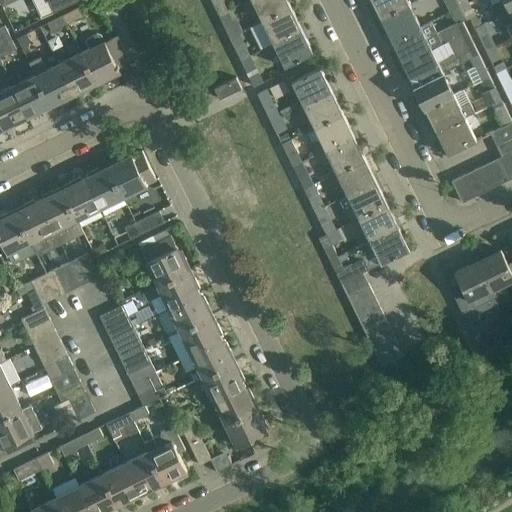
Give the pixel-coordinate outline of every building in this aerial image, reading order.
[(47,0),(54,13),(80,0),(47,0)] [(218,14),(227,10),(221,0),(215,0),(212,2),(218,14)] [(251,0),(262,21),(290,7),(286,0),(251,0)] [(371,0),(380,18),(409,4),(406,0),(371,0)] [(443,0),(449,12),(461,6),(457,0),(443,0)] [(468,2),(461,6),(467,19),(475,15),(468,2)] [(420,26),(409,4),(380,18),(391,40),(420,26)] [(467,19),(461,6),(449,12),(456,25),(467,19)] [(290,7),(262,21),(273,43),(301,29),(290,7)] [(67,23),(71,31),(75,29),(71,21),(82,16),(79,8),(63,15),(67,23)] [(227,10),(218,14),(229,37),(238,32),(242,30),(236,19),(232,21),(227,10)] [(67,23),(63,15),(47,24),(51,31),(67,23)] [(391,40),(402,63),(431,49),(442,43),(431,21),(420,26),(391,40)] [(485,50),(495,45),(484,22),(474,27),(485,50)] [(4,26),(0,27),(0,44),(4,54),(16,48),(4,26)] [(313,53),(301,29),(273,43),(283,65),(284,67),(313,53)] [(431,49),(402,63),(414,86),(442,72),(469,59),(479,54),(467,31),(447,41),(452,53),(437,61),(431,49)] [(238,32),(229,37),(240,59),(249,55),(243,43),(238,32)] [(97,33),(87,38),(86,41),(89,49),(82,52),(97,83),(106,78),(107,80),(116,76),(115,74),(120,71),(117,67),(129,61),(117,35),(104,41),(101,35),(97,33)] [(30,40),(26,34),(18,38),(23,47),(28,45),(30,40)] [(501,58),(495,45),(485,50),(491,62),(501,58)] [(82,52),(59,64),(74,94),(79,92),(80,94),(89,89),(88,87),(97,83),(82,52)] [(489,76),(479,54),(469,59),(473,66),(466,70),(472,84),(479,81),(489,76)] [(249,55),(240,59),(247,74),(256,69),(249,55)] [(40,57),(30,61),(36,75),(51,105),(60,101),(61,103),(70,98),(69,96),(74,94),(59,64),(46,70),(40,57)] [(496,72),(506,95),(511,92),(511,81),(505,68),(506,68),(506,67),(496,72)] [(302,104),(331,90),(320,68),(295,80),(293,76),(284,81),(287,87),(293,85),(302,104)] [(414,86),(424,108),(453,94),(442,72),(414,86)] [(262,82),(258,73),(249,77),(253,86),(262,82)] [(51,105),(36,75),(13,87),(28,117),(34,114),(35,116),(44,111),(43,110),(51,105)] [(490,104),(500,99),(489,76),(479,81),(483,91),(480,93),(486,106),(490,104)] [(241,88),(236,77),(214,88),(219,99),(241,88)] [(13,87),(0,92),(0,117),(5,128),(13,124),(14,126),(23,122),(22,120),(28,117),(13,87)] [(257,94),(270,120),(278,116),(266,89),(257,94)] [(424,108),(436,131),(450,124),(464,117),(475,112),(463,89),(453,94),(431,105),(424,108)] [(342,112),(331,90),(302,104),(313,126),(342,112)] [(490,104),(501,127),(511,122),(500,99),(490,104)] [(353,135),(342,112),(313,126),(320,139),(309,144),(314,154),(325,149),(353,135)] [(278,116),(270,120),(276,133),(285,129),(278,116)] [(476,141),(464,117),(436,131),(447,154),(476,141)] [(511,122),(501,127),(490,132),(496,146),(511,138),(511,122)] [(364,157),(353,135),(325,149),(335,171),(364,157)] [(511,138),(496,146),(501,156),(502,157),(511,152),(511,151),(511,138)] [(292,165),(301,161),(290,139),(281,143),(292,165)] [(117,161),(109,166),(124,196),(157,180),(142,150),(126,157),(125,155),(116,160),(117,161)] [(509,179),(511,177),(511,153),(511,152),(502,157),(501,156),(499,157),(509,179)] [(346,194),(375,180),(364,157),(335,171),(346,194)] [(499,184),(509,179),(499,157),(487,162),(499,184)] [(301,161),(292,165),(303,187),(312,183),(307,174),(301,161)] [(475,168),(486,191),(499,184),(487,162),(475,168)] [(125,203),(122,197),(124,196),(109,166),(101,170),(100,168),(91,172),(92,174),(86,177),(100,208),(112,202),(115,208),(125,203)] [(475,196),(486,191),(475,168),(464,174),(475,196)] [(475,196),(464,174),(451,180),(462,202),(475,196)] [(62,189),(77,219),(100,208),(86,177),(79,180),(79,178),(70,183),(70,184),(62,189)] [(386,203),(375,180),(346,194),(347,195),(339,199),(350,221),(358,217),(386,203)] [(314,210),(322,205),(312,183),(303,187),(314,210)] [(40,199),(55,230),(77,219),(62,189),(55,192),(54,190),(45,195),(46,197),(40,199)] [(16,211),(36,251),(47,246),(42,236),(55,230),(40,199),(35,202),(34,200),(25,205),(26,206),(16,211)] [(386,203),(358,217),(364,230),(355,234),(359,244),(397,225),(386,203)] [(322,205),(314,210),(321,224),(325,232),(334,228),(322,205)] [(136,221),(142,233),(165,222),(159,210),(136,221)] [(7,253),(19,248),(24,257),(36,251),(16,211),(6,216),(5,214),(0,216),(0,240),(1,240),(7,253)] [(142,233),(136,221),(124,227),(130,239),(142,233)] [(409,250),(397,225),(359,244),(365,254),(374,250),(381,264),(409,250)] [(318,237),(329,259),(337,254),(332,244),(338,241),(333,230),(334,230),(334,228),(325,232),(325,234),(318,237)] [(177,249),(170,235),(139,250),(156,284),(187,269),(182,258),(183,257),(179,248),(177,249)] [(103,243),(93,248),(96,255),(107,250),(103,243)] [(479,260),(499,303),(509,297),(503,284),(511,279),(511,261),(507,264),(500,250),(479,260)] [(77,258),(89,281),(98,276),(89,258),(87,253),(77,258)] [(337,254),(329,259),(341,283),(349,279),(344,268),(337,254)] [(64,264),(76,287),(89,281),(77,258),(64,264)] [(499,303),(479,260),(455,272),(460,282),(450,287),(470,329),(481,324),(469,300),(481,295),(487,308),(499,303)] [(54,269),(65,292),(76,287),(64,264),(54,269)] [(54,298),(65,292),(54,269),(42,274),(54,298)] [(187,269),(156,284),(142,291),(147,301),(150,299),(157,313),(168,308),(199,294),(197,289),(199,288),(194,279),(192,280),(187,269)] [(363,272),(349,279),(341,283),(347,295),(369,284),(363,272)] [(34,287),(42,304),(54,298),(42,274),(30,280),(15,288),(18,295),(25,291),(34,287)] [(353,307),(375,296),(369,284),(347,295),(353,307)] [(34,308),(42,304),(34,287),(25,291),(34,308)] [(201,298),(199,294),(168,308),(179,330),(209,315),(206,307),(208,306),(203,298),(201,298)] [(358,319),(380,308),(375,296),(353,307),(358,319)] [(99,316),(104,326),(128,314),(123,304),(99,316)] [(26,329),(49,318),(44,307),(20,319),(26,329)] [(364,330),(386,319),(380,308),(358,319),(364,330)] [(104,326),(110,337),(133,326),(128,314),(104,326)] [(213,322),(209,315),(179,330),(190,353),(221,338),(218,331),(219,330),(215,321),(213,322)] [(49,318),(26,329),(31,340),(54,329),(49,318)] [(392,331),(386,319),(364,330),(370,342),(392,331)] [(133,326),(110,337),(115,348),(138,336),(133,326)] [(36,351),(59,339),(54,329),(31,340),(36,351)] [(398,343),(392,331),(370,342),(375,354),(398,343)] [(115,348),(120,359),(144,348),(138,336),(115,348)] [(197,366),(189,369),(194,380),(232,361),(229,354),(231,353),(226,344),(224,345),(221,338),(190,353),(197,366)] [(53,359),(55,362),(68,356),(59,339),(36,351),(43,364),(53,359)] [(506,351),(500,339),(480,349),(486,361),(506,351)] [(404,355),(398,343),(375,354),(382,366),(404,355)] [(150,359),(144,348),(120,359),(126,371),(150,359)] [(55,362),(61,375),(51,380),(55,390),(79,379),(68,356),(55,362)] [(131,381),(155,370),(150,359),(126,371),(131,381)] [(232,361),(194,380),(199,390),(207,387),(213,399),(243,383),(240,377),(242,376),(237,367),(235,368),(232,361)] [(0,388),(9,384),(0,365),(0,388)] [(161,381),(155,370),(131,381),(137,393),(161,381)] [(67,401),(76,420),(95,411),(79,379),(55,390),(62,403),(67,401)] [(137,393),(143,405),(167,394),(161,381),(137,393)] [(243,383),(213,399),(224,422),(254,406),(251,399),(253,398),(248,389),(246,390),(243,383)] [(0,417),(21,407),(9,384),(0,388),(0,417)] [(0,442),(2,447),(3,447),(7,454),(30,443),(26,436),(42,428),(31,404),(21,409),(21,407),(0,417),(0,442)] [(143,405),(128,412),(133,421),(147,414),(143,405)] [(258,414),(254,406),(224,422),(236,446),(237,446),(248,440),(267,431),(263,423),(264,422),(260,413),(258,414)] [(133,421),(128,412),(114,419),(118,428),(123,426),(127,435),(138,430),(133,421)] [(182,428),(188,439),(199,434),(194,423),(182,428)] [(98,427),(82,435),(86,443),(102,436),(98,427)] [(144,442),(148,451),(164,482),(172,477),(173,479),(182,475),(181,473),(186,471),(178,453),(185,449),(174,427),(144,442)] [(188,439),(199,462),(210,457),(199,434),(188,439)] [(75,449),(86,443),(82,435),(59,446),(67,462),(79,456),(75,449)] [(248,440),(237,446),(243,458),(254,453),(248,440)] [(148,451),(125,463),(141,493),(146,490),(147,492),(156,488),(155,486),(164,482),(148,451)] [(36,457),(42,469),(53,463),(47,452),(36,457)] [(42,469),(36,457),(13,469),(19,480),(42,469)] [(141,493),(125,463),(102,474),(118,504),(127,500),(128,502),(137,497),(136,495),(141,493)] [(102,474),(79,485),(93,511),(106,511),(109,511),(108,509),(118,504),(102,474)] [(93,511),(79,485),(56,497),(63,511),(93,511)] [(63,511),(56,497),(32,508),(34,511),(63,511)]
